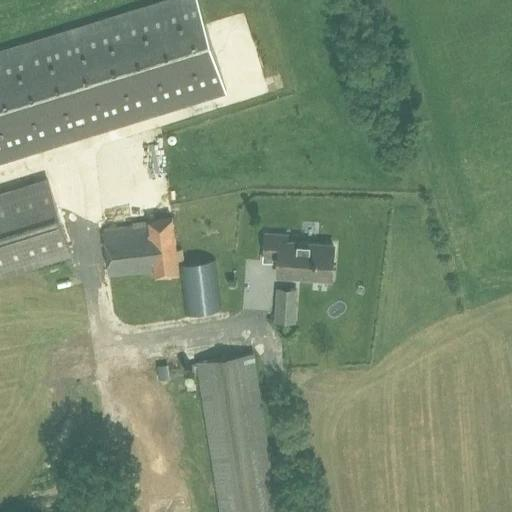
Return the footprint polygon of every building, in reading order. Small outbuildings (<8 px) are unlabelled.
[(200,0),(160,0),(0,49),(0,163),(229,92),(200,0)] [(0,273),(71,252),(49,181),(0,195),(0,273)] [(156,275),(181,272),(174,216),(149,219),(149,225),(104,229),(109,276),(155,272),(156,275)] [(330,277),(333,241),(288,238),(289,234),(265,232),(263,260),(278,261),(277,274),(330,277)] [(221,511),(278,511),(253,352),(197,361),(221,511)] [(201,511),(178,364),(93,377),(114,511),(201,511)]
